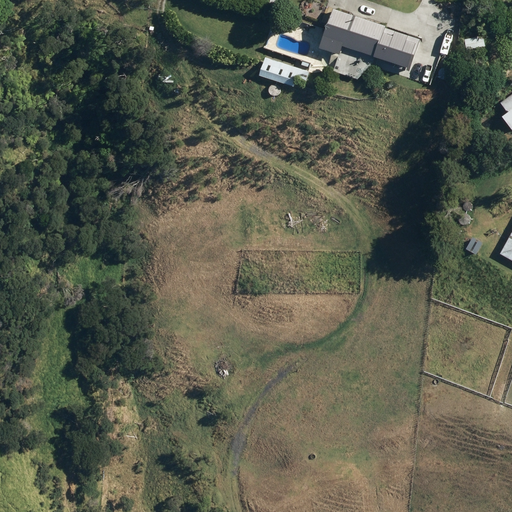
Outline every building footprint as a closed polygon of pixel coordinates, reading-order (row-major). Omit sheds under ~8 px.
[(357,0),(353,13),(335,8),(323,47),(346,54),(348,46),(381,57),(390,25),(369,18),(374,0),(357,0)] [(309,3),(306,16),(324,21),(328,8),(309,3)] [(433,21),(415,33),(427,50),(445,38),(433,21)] [(367,65),(340,55),(335,70),(362,80),(367,65)] [(312,72),(268,57),(262,74),(274,78),(288,83),(297,86),(299,78),(308,81),(312,72)] [(511,96),(503,103),(511,113),(506,116),(511,123),(511,96)] [(511,237),(503,254),(511,258),(511,237)] [(484,243),(475,238),(469,248),(478,253),(484,243)]
